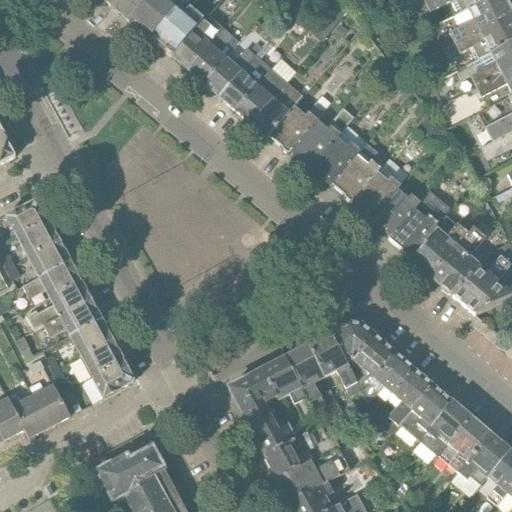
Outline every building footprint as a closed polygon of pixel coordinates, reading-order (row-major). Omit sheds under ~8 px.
[(110,0),(107,4),(129,23),(149,0),(110,0)] [(149,0),(129,23),(150,41),(184,0),(149,0)] [(172,60),(207,18),(222,0),(184,0),(150,41),(172,60)] [(451,6),(457,17),(490,0),(435,0),(425,5),(415,10),(420,20),(451,6)] [(444,52),(455,48),(511,18),(511,17),(503,0),(490,0),(457,17),(462,30),(449,36),(439,43),(444,52)] [(311,30),(324,40),(347,12),(334,2),(311,30)] [(172,60),(187,73),(223,31),(207,18),(172,60)] [(484,45),(490,57),(511,45),(511,18),(455,48),(460,58),(484,45)] [(203,86),(226,60),(238,45),(223,31),(187,73),(203,86)] [(471,79),(477,92),(511,73),(511,45),(490,57),(472,65),(477,76),(471,79)] [(203,86),(220,100),(255,59),(247,51),(234,67),(226,60),(203,86)] [(220,100),(236,114),(267,77),(260,71),(264,66),(255,59),(220,100)] [(511,73),(477,92),(486,110),(511,97),(511,73)] [(236,114),(251,128),(283,90),(275,82),(268,76),(267,77),(236,114)] [(267,142),(269,140),(298,105),(283,90),(251,128),(267,142)] [(288,158),(292,154),(317,124),(317,123),(338,99),(332,93),(316,110),(314,109),(308,115),(298,105),(269,140),(282,151),(281,152),(288,158)] [(511,135),(511,97),(486,110),(477,115),(493,145),(511,135)] [(311,172),(312,171),(337,141),(340,138),(352,122),(343,115),(330,129),(331,130),(328,133),(317,124),(292,154),(304,165),(303,166),(311,172)] [(0,167),(16,159),(5,138),(0,128),(0,167)] [(491,146),(480,151),(487,165),(500,160),(503,161),(506,158),(506,154),(511,151),(511,135),(493,145),(491,146)] [(331,189),(332,188),(360,154),(351,147),(348,151),(337,141),(312,171),(324,182),(324,183),(331,189)] [(351,206),(352,205),(377,175),(380,172),(373,165),(379,158),(367,147),(360,154),(332,188),(344,199),(344,200),(351,206)] [(371,223),(372,222),(397,193),(400,189),(391,181),(388,185),(377,175),(352,205),(364,216),(363,217),(371,223)] [(390,240),(414,213),(420,206),(411,198),(408,202),(397,193),(372,222),(384,233),(383,234),(390,240)] [(18,241),(50,224),(40,206),(32,204),(6,218),(18,241)] [(401,254),(408,261),(438,226),(428,218),(425,222),(414,213),(390,240),(389,242),(402,253),(401,254)] [(411,264),(432,282),(474,230),(462,221),(446,240),(438,233),(411,264)] [(28,261),(60,244),(50,224),(18,241),(28,261)] [(452,300),(486,263),(475,254),(486,241),(489,236),(478,227),(474,230),(432,282),(452,300)] [(38,281),(71,264),(60,244),(28,261),(38,281)] [(475,319),(511,299),(511,298),(497,285),(511,267),(511,252),(509,246),(493,254),(486,263),(452,300),(475,319)] [(7,272),(15,268),(9,257),(1,261),(7,272)] [(45,294),(49,302),(82,284),(71,264),(38,281),(22,289),(29,302),(45,294)] [(13,284),(21,279),(15,268),(7,272),(13,284)] [(36,333),(43,329),(92,304),(82,284),(49,302),(53,309),(29,321),(36,333)] [(0,315),(1,317),(9,313),(2,300),(0,301),(0,315)] [(66,333),(70,340),(102,323),(92,304),(43,329),(50,341),(66,333)] [(81,361),(113,343),(102,323),(70,340),(81,361)] [(330,336),(353,381),(355,327),(349,326),(330,336)] [(353,381),(360,395),(394,356),(361,327),(355,327),(353,381)] [(360,395),(353,381),(330,336),(307,348),(325,382),(337,375),(350,400),(360,395)] [(22,356),(30,351),(23,340),(16,344),(22,356)] [(93,382),(125,365),(113,343),(81,361),(93,382)] [(284,361),(314,417),(315,420),(322,416),(320,412),(326,409),(314,388),(325,382),(307,348),(284,361)] [(382,390),(392,398),(413,372),(394,356),(360,395),(366,406),(368,407),(382,390)] [(53,375),(60,371),(53,358),(46,362),(53,375)] [(302,423),(314,417),(284,361),(262,373),(270,389),(279,405),(290,399),(302,423)] [(33,377),(44,371),(40,364),(29,369),(33,377)] [(93,382),(104,402),(131,388),(133,380),(125,365),(93,382)] [(61,389),(67,385),(60,371),(53,375),(61,389)] [(398,429),(404,422),(434,389),(413,372),(392,398),(401,405),(388,420),(381,430),(391,438),(398,429)] [(282,411),(279,405),(270,389),(262,373),(234,387),(231,397),(236,407),(248,428),(282,411)] [(50,431),(71,420),(53,387),(33,398),(50,431)] [(411,433),(420,441),(452,405),(434,389),(404,422),(407,428),(411,433)] [(71,409),(78,406),(71,392),(64,395),(71,409)] [(29,442),(50,431),(33,398),(13,409),(20,423),(19,424),(25,433),(29,442)] [(0,436),(4,444),(25,433),(19,424),(20,423),(13,409),(8,401),(0,404),(0,436)] [(452,405),(420,441),(439,457),(440,456),(471,421),(452,405)] [(256,444),(264,459),(301,439),(294,424),(290,426),(282,411),(248,428),(256,444)] [(448,468),(457,476),(490,438),(471,421),(440,456),(451,465),(448,468)] [(276,482),(337,450),(333,441),(328,443),(320,429),(301,439),(264,459),(276,482)] [(480,489),(487,480),(510,455),(490,438),(457,476),(466,484),(470,480),(480,488),(480,489)] [(128,460),(127,458),(97,474),(113,506),(124,501),(130,511),(184,511),(164,474),(166,473),(153,447),(128,460)] [(289,506),(328,485),(350,473),(342,458),(337,450),(276,482),(289,506)] [(502,502),(506,497),(511,491),(511,456),(510,455),(487,480),(497,489),(486,500),(489,503),(496,509),(502,502)] [(292,511),(329,511),(339,507),(333,497),(334,496),(330,488),(328,485),(289,506),(292,511)] [(364,511),(363,509),(357,498),(339,507),(329,511),(364,511)]
